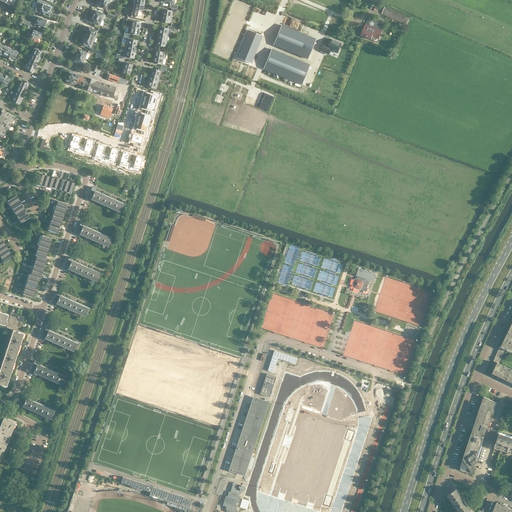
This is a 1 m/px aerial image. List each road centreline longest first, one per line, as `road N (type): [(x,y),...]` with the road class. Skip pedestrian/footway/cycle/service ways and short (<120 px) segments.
road 1 (unclassified): [(205,511),(264,337),(410,384)]
road 2 (primary): [(511,242),(451,364),(403,511)]
road 3 (primary): [(420,511),(466,371),(511,275)]
road 4 (residential): [(42,311),(87,176),(27,165)]
